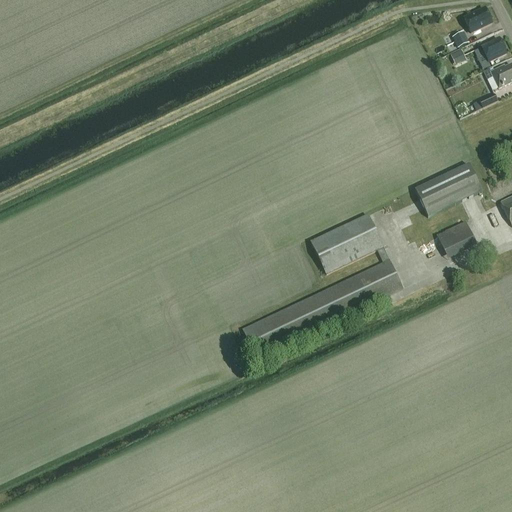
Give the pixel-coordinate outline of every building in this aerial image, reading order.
[(485,10),(464,20),(471,34),(492,24),(485,10)] [(464,33),(463,34),(452,39),(457,50),(469,45),(464,33)] [(500,41),(482,49),(488,63),(506,55),(500,41)] [(451,57),(454,63),(456,67),(466,62),(462,52),(451,57)] [(511,85),(511,84),(511,83),(511,82),(511,67),(511,66),(505,69),(504,68),(491,73),(490,70),(483,73),(487,81),(493,78),(499,91),(511,85)] [(495,96),(481,102),(484,109),(498,103),(495,96)] [(484,109),(481,102),(473,105),(476,113),(484,109)] [(483,193),(469,166),(415,191),(429,219),(483,193)] [(511,198),(501,204),(511,227),(511,198)] [(403,291),(389,262),(367,216),(310,243),(326,277),(377,252),(383,265),(243,332),(257,360),(403,291)] [(466,223),(437,237),(449,261),(478,247),(466,223)]
